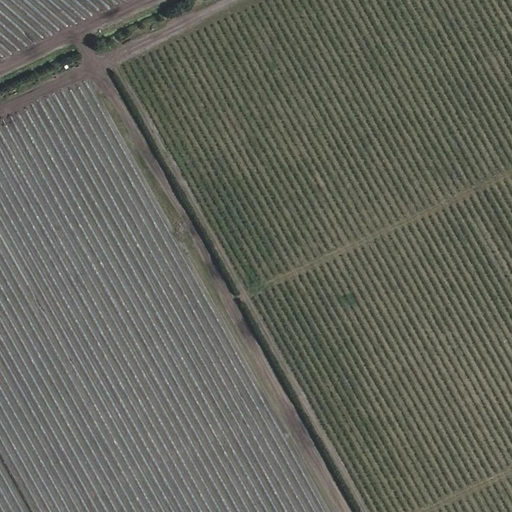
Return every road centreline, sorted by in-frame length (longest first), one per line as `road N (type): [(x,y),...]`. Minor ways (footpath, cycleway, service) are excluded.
road 1 (track): [(78,32),(184,208),(345,511)]
road 2 (track): [(0,68),(148,0)]
